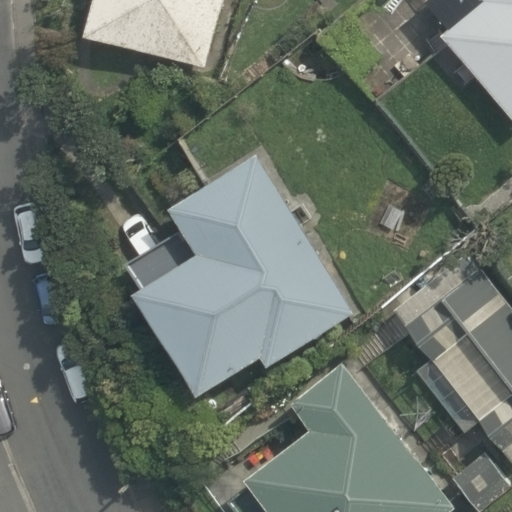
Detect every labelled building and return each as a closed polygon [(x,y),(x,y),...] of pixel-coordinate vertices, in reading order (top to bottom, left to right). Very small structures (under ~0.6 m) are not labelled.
[(99,0),(91,30),(209,65),(227,0),(99,0)] [(446,29),(511,108),(511,0),(431,0),(451,24),(446,29)] [(204,247),(142,284),(205,388),(268,351),(274,360),(361,308),(263,151),(178,202),(204,247)] [(485,417),(511,452),(511,302),(470,251),(401,304),(436,355),(422,366),(470,429),(485,417)] [(449,511),(460,504),(347,359),(295,398),(316,425),(253,472),(277,504),(266,511),(449,511)] [(511,484),(511,478),(490,451),(460,475),(485,506),(511,484)]
